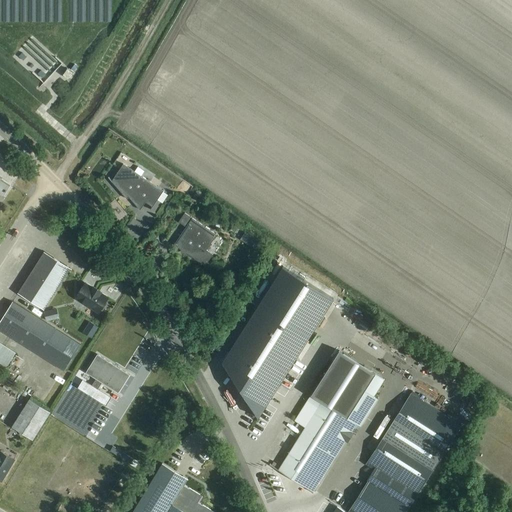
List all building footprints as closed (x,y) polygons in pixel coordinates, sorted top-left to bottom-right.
[(71,70),(65,76),(71,81),(77,75),(71,70)] [(163,191),(123,164),(112,180),(109,177),(108,177),(127,199),(129,197),(140,210),(148,198),(154,203),(150,209),(151,209),(163,191)] [(0,195),(2,197),(10,185),(1,179),(3,177),(0,175),(0,195)] [(202,264),(207,263),(213,254),(207,250),(217,234),(185,213),(179,222),(186,227),(174,244),(202,264)] [(244,232),(240,239),(253,248),(258,241),(244,232)] [(45,310),(71,268),(44,252),(18,293),(45,310)] [(226,360),(264,412),(274,396),(278,390),(334,299),(283,267),(234,348),(230,354),(226,360)] [(74,298),(98,313),(101,309),(102,310),(107,302),(106,301),(109,297),(102,292),(102,291),(100,290),(101,289),(95,286),(93,285),(92,286),(85,281),(74,298)] [(0,330),(64,372),(82,345),(14,301),(0,322),(0,330)] [(76,315),(81,310),(73,303),(68,308),(76,315)] [(0,362),(7,367),(16,352),(0,341),(0,362)] [(384,378),(340,350),(295,420),(305,427),(278,470),(313,492),(385,379),(384,378)] [(123,391),(135,373),(102,352),(91,371),(123,391)] [(416,496),(461,425),(410,393),(366,464),(416,496)] [(35,440),(52,413),(29,399),(12,426),(35,440)] [(0,480),(2,482),(16,460),(0,450),(0,480)] [(214,511),(197,501),(201,495),(184,484),(187,478),(162,462),(131,511),(214,511)] [(368,478),(346,511),(405,511),(411,505),(368,478)] [(81,511),(63,501),(56,511),(81,511)]
